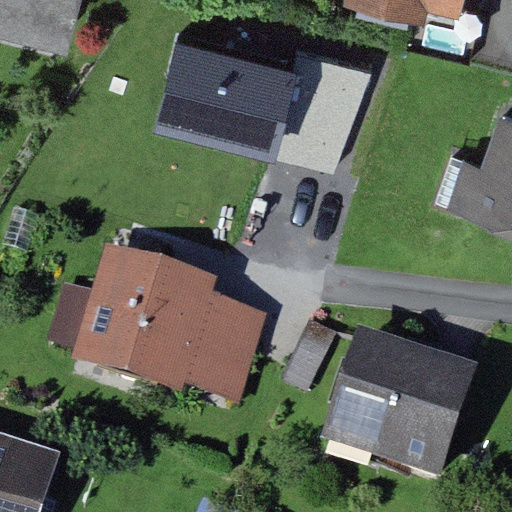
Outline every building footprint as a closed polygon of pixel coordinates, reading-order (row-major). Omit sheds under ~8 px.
[(0,0),(0,19),(69,38),(78,0),(0,0)] [(511,114),(506,112),(488,165),(470,159),(455,201),(511,220),(511,114)] [(244,404),(268,322),(211,305),(216,289),(113,259),(101,298),(85,350),(81,365),(184,396),(186,387),(244,404)] [(101,298),(74,290),(59,342),(85,350),(101,298)] [(460,375),(374,346),(340,444),(446,481),(480,383),(460,375)] [(49,511),(63,470),(0,449),(0,511),(49,511)]
